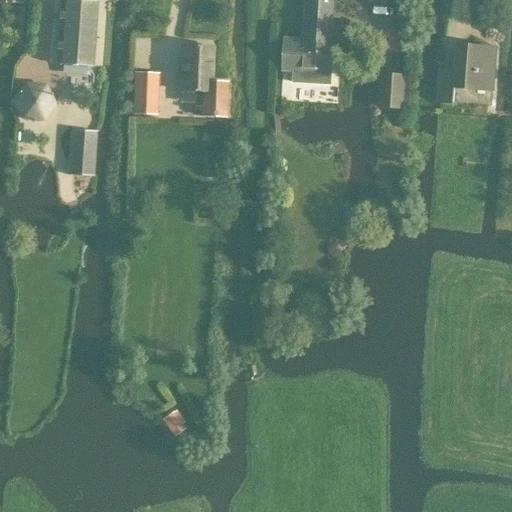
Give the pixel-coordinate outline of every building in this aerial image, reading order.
[(96,2),(75,0),(60,0),(56,65),(91,68),(96,2)] [(306,0),(305,41),(289,40),(287,69),(297,69),(296,77),(300,81),(321,83),(325,79),(326,71),(328,71),(331,0),(306,0)] [(212,47),(182,46),(180,91),(202,92),(201,117),(226,117),(227,83),(211,83),(212,47)] [(441,71),(438,102),(454,103),(456,88),(493,91),(496,49),(458,46),(456,72),(441,71)] [(134,73),(133,95),(158,96),(159,73),(134,73)] [(405,76),(381,75),(379,107),(403,108),(405,76)] [(70,130),(67,175),(71,175),(84,176),(94,176),(96,132),(70,130)] [(173,412),(161,420),(164,425),(169,431),(180,423),(173,412)]
